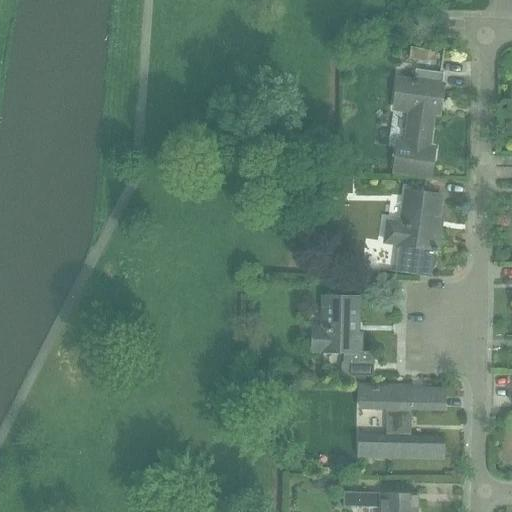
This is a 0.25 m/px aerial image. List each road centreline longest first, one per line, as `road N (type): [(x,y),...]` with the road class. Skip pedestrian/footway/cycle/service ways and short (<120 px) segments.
road 1 (residential): [(479,344),(487,42),(493,30),(511,30)]
road 2 (residential): [(475,491),(479,344)]
